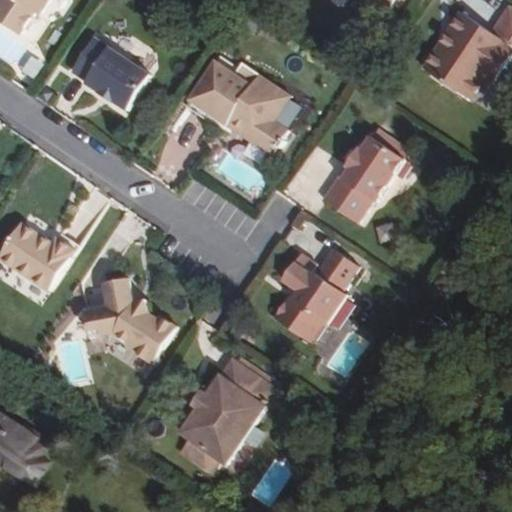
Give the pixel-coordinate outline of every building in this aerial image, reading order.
[(0,0),(0,24),(0,25),(17,2),(26,7),(30,0),(0,0)] [(351,0),(365,9),(370,0),(351,0)] [(511,4),(505,0),(483,0),(482,3),(511,21),(511,4)] [(499,50),(511,31),(511,21),(482,3),(467,25),(435,5),(422,25),(431,31),(422,42),(408,45),(401,60),(406,69),(444,93),(466,58),(475,64),(489,43),(499,50)] [(113,104),(134,73),(78,36),(58,67),(113,104)] [(40,79),(47,63),(33,57),(26,73),(40,79)] [(253,157),(271,132),(251,119),(267,94),(226,68),(219,78),(197,63),(170,101),(253,157)] [(307,188),(342,211),(356,188),(361,191),(390,151),(356,128),(348,139),(343,136),(307,188)] [(4,213),(0,217),(0,258),(33,280),(58,243),(37,229),(34,233),(4,213)] [(284,285),(267,311),(302,332),(315,313),(323,315),(343,285),(337,281),(351,259),(327,244),(310,269),(286,255),(272,277),(284,285)] [(89,264),(92,290),(67,292),(70,318),(97,315),(115,327),(114,333),(136,346),(161,309),(143,298),(141,301),(132,295),(132,283),(117,284),(114,261),(89,264)] [(328,368),(351,378),(368,339),(345,329),(328,368)] [(66,389),(92,384),(83,339),(57,344),(66,389)] [(267,379),(218,348),(168,422),(177,428),(208,448),(216,453),(267,379)] [(0,451),(38,477),(55,451),(43,443),(50,432),(0,397),(0,451)] [(208,448),(177,428),(168,441),(200,461),(208,448)] [(269,508),(294,472),(275,458),(250,495),(269,508)]
